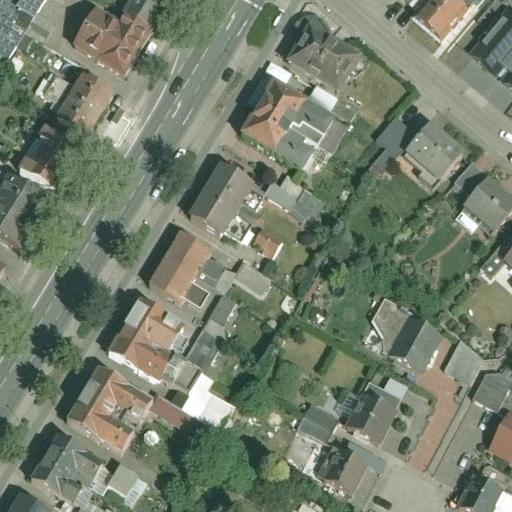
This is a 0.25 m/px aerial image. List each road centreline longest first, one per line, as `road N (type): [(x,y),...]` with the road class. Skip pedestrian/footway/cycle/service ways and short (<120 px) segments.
road 1 (tertiary): [(241,0),(0,398)]
road 2 (residential): [(511,145),(340,0)]
